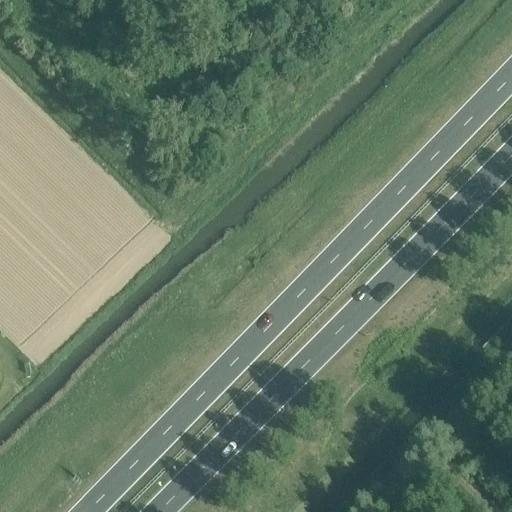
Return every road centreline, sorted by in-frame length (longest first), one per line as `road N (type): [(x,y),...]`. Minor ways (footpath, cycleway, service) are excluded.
road 1 (trunk): [(511,73),(81,511)]
road 2 (trunk): [(155,511),(511,152)]
